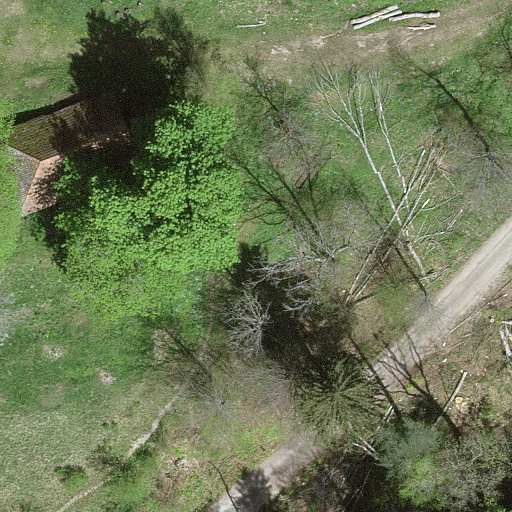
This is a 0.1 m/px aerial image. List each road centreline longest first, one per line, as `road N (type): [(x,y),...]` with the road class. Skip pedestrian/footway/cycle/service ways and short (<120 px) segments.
road 1 (track): [(503,0),(393,40),(101,50),(0,72)]
road 2 (track): [(232,511),(332,432),(511,237)]
